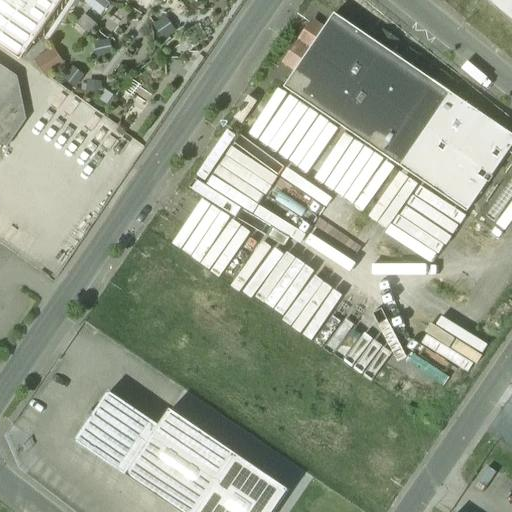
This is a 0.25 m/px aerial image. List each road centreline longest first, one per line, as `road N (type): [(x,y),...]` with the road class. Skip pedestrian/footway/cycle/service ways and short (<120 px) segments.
road 1 (unclassified): [(258,0),(0,388)]
road 2 (residential): [(511,361),(410,511)]
road 3 (residential): [(408,0),(511,82)]
